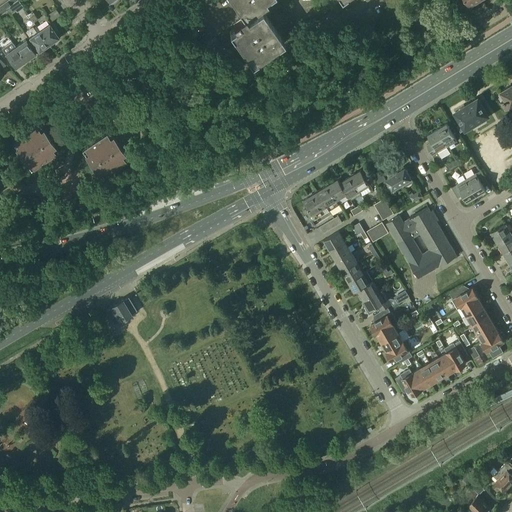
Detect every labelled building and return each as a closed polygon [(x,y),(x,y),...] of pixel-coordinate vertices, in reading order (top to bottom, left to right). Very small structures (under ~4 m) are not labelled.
[(12,4),(8,0),(0,5),(0,10),(2,13),(8,9),(7,7),(12,4)] [(267,1),(268,0),(231,0),(243,16),(233,23),(235,27),(229,31),(252,63),(284,41),(263,9),(269,5),(267,1)] [(7,7),(8,9),(11,14),(16,10),(12,4),(7,7)] [(52,19),(59,15),(55,8),(48,13),(52,19)] [(50,23),(40,30),(49,44),(53,41),(55,41),(57,40),(58,38),(59,37),(50,23)] [(45,47),(49,44),(40,30),(37,32),(33,27),(26,31),(39,51),(40,50),(42,50),(44,49),(45,47)] [(26,39),(15,46),(25,60),(26,60),(28,60),(30,58),(31,56),(36,53),(26,39)] [(25,60),(15,46),(12,41),(2,48),(15,67),(20,64),(22,64),(24,62),(25,60)] [(511,84),(501,91),(503,94),(502,95),(505,100),(502,101),(506,109),(511,105),(511,84)] [(488,115),(477,98),(466,105),(477,122),(488,115)] [(459,109),(455,111),(462,123),(457,126),(461,132),(477,122),(466,105),(464,106),(459,109)] [(448,146),(458,141),(447,123),(438,129),(448,146)] [(59,151),(47,134),(40,124),(13,143),(31,170),(59,151)] [(448,146),(438,129),(428,135),(432,141),(427,145),(437,162),(443,159),(439,152),(448,146)] [(129,158),(115,137),(110,131),(83,150),(101,177),(129,158)] [(460,164),(457,159),(446,165),(449,171),(460,164)] [(405,167),(386,179),(393,190),(405,182),(407,185),(414,181),(405,167)] [(373,189),(370,184),(361,169),(351,176),(360,190),(362,195),(373,189)] [(477,196),(487,190),(482,183),(488,180),(482,170),(467,178),(477,196)] [(378,184),(386,179),(381,171),(373,176),(378,184)] [(351,176),(341,182),(347,193),(351,200),(362,194),(360,190),(351,176)] [(341,182),(339,178),(328,185),(337,199),(347,193),(341,182)] [(458,198),(463,195),(467,201),(477,196),(467,178),(457,184),(452,187),(458,198)] [(340,204),(337,199),(328,185),(318,191),(329,210),(340,204)] [(413,201),(423,196),(419,190),(410,196),(413,201)] [(329,210),(318,191),(304,199),(308,206),(305,208),(310,217),(315,219),(329,210)] [(388,203),(385,198),(375,204),(378,209),(388,203)] [(391,208),(388,203),(378,209),(380,214),(391,208)] [(404,221),(400,214),(387,222),(398,241),(410,261),(409,261),(419,277),(440,265),(457,255),(429,206),(415,214),(414,213),(411,215),(411,216),(412,216),(404,221)] [(391,208),(380,214),(383,219),(394,213),(391,208)] [(338,224),(343,221),(339,215),(334,218),(338,224)] [(338,224),(334,218),(320,226),(324,233),(338,224)] [(383,235),(389,232),(383,221),(377,225),(383,235)] [(360,222),(353,226),(358,234),(361,232),(364,230),(360,222)] [(498,241),(511,233),(511,231),(507,222),(492,231),(498,241)] [(378,238),(383,235),(377,225),(372,227),(378,238)] [(376,239),(378,238),(372,227),(367,230),(374,241),(376,239)] [(339,231),(324,239),(331,250),(346,241),(340,231),(339,231)] [(511,233),(498,241),(504,252),(511,247),(511,233)] [(352,251),(346,241),(331,250),(337,260),(352,251)] [(358,262),(352,251),(337,260),(343,270),(358,262)] [(358,262),(343,270),(349,281),(364,272),(358,262)] [(367,270),(364,272),(349,281),(355,291),(373,280),(367,270)] [(379,290),(373,280),(355,291),(355,292),(359,289),(361,294),(359,295),(362,299),(364,298),(365,299),(379,290)] [(478,296),(473,287),(467,290),(464,284),(450,293),(453,298),(452,299),(458,308),(478,296)] [(395,295),(398,302),(410,296),(407,289),(395,295)] [(393,304),(389,298),(385,301),(379,290),(365,299),(366,301),(363,302),(368,311),(378,306),(381,311),(388,306),(393,304)] [(110,305),(111,307),(106,310),(114,323),(119,320),(120,322),(126,318),(133,314),(132,313),(137,310),(129,298),(129,296),(124,299),(123,298),(116,302),(110,305)] [(484,305),(478,296),(458,308),(462,306),(467,314),(484,305)] [(472,323),(489,313),(484,305),(467,314),(472,323)] [(374,315),(377,320),(372,323),(377,333),(398,320),(392,311),(391,312),(388,306),(381,311),(374,315)] [(494,322),(489,313),(472,323),(478,332),(494,322)] [(429,326),(434,323),(429,314),(419,320),(422,324),(426,321),(429,326)] [(398,321),(398,320),(377,333),(382,341),(399,332),(394,323),(398,321)] [(494,322),(478,332),(483,341),(499,331),(494,322)] [(504,340),(499,331),(483,341),(488,350),(489,349),(491,352),(497,349),(495,346),(504,340)] [(382,341),(388,350),(408,338),(404,340),(399,332),(382,341)] [(388,350),(393,359),(398,356),(402,362),(405,360),(408,358),(413,355),(411,353),(410,350),(414,347),(408,338),(388,350)] [(457,368),(466,362),(463,357),(468,354),(460,340),(455,343),(454,342),(445,347),(457,368)] [(475,345),(469,349),(474,358),(480,355),(475,345)] [(448,373),(457,368),(445,347),(447,352),(439,357),(448,373)] [(448,373),(439,357),(430,362),(439,378),(448,373)] [(431,383),(439,378),(430,362),(421,367),(431,383)] [(431,383),(421,367),(413,372),(410,368),(422,389),(431,383)] [(413,394),(422,389),(410,368),(401,373),(401,374),(396,377),(404,391),(410,388),(413,394)] [(511,461),(510,463),(508,462),(495,476),(498,479),(496,481),(505,490),(507,489),(508,489),(510,486),(511,485),(511,483),(511,461)] [(469,470),(475,476),(481,470),(475,464),(469,470)] [(474,480),(468,474),(463,479),(469,485),(474,480)] [(484,476),(480,481),(486,487),(490,483),(484,476)] [(474,488),(472,490),(468,494),(473,499),(469,504),(477,511),(485,511),(490,507),(478,495),(481,492),(484,489),(476,481),(472,486),(474,488)]
